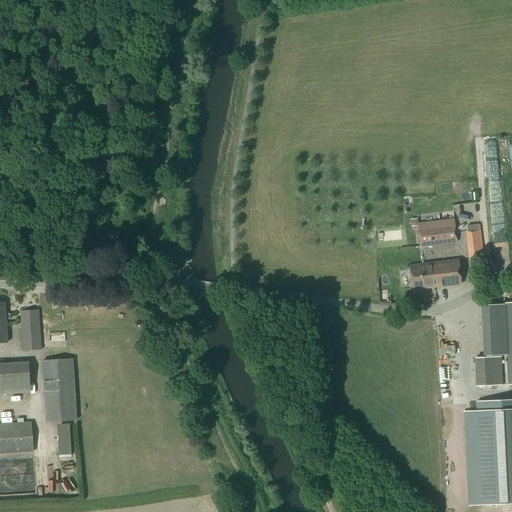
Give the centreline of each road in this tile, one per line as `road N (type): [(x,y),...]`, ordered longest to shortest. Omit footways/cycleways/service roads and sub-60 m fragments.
road 1 (unclassified): [(227,289),(416,312),(455,304),(511,273)]
road 2 (track): [(333,511),(248,343),(233,289)]
road 3 (unclassified): [(227,289),(167,280),(0,284)]
